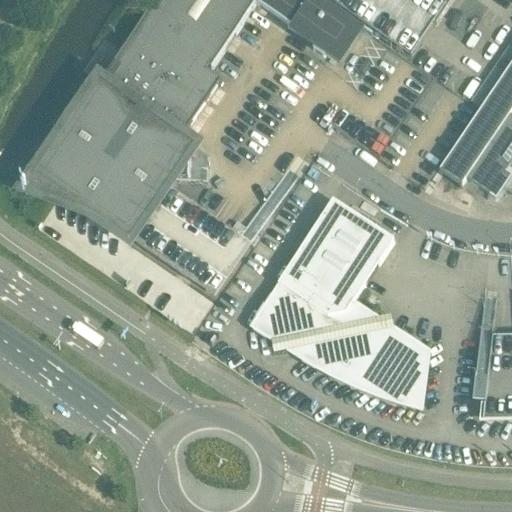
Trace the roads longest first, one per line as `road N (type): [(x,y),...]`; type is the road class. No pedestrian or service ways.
road 1 (tertiary): [(198,418),(0,280)]
road 2 (unclassified): [(326,155),(435,223),(511,238)]
road 3 (tertiary): [(0,335),(160,455)]
road 4 (tertiary): [(401,509),(272,462)]
